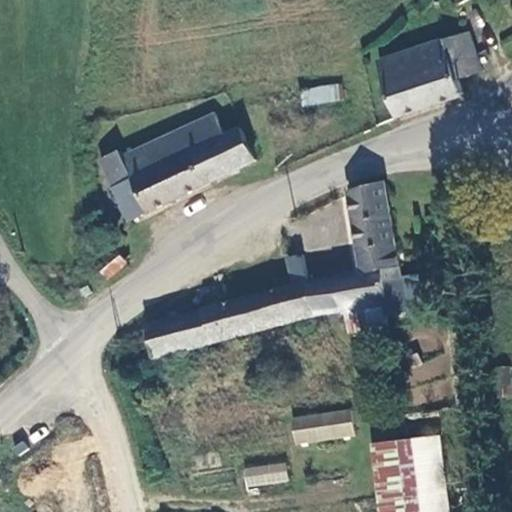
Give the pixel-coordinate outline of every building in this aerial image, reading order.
[(473,32),(384,60),(402,116),(467,96),(462,80),(486,73),(473,32)] [(301,85),(300,103),(339,103),(339,86),(301,85)] [(215,116),(125,161),(137,182),(116,193),(131,223),(259,161),(244,130),(226,139),(215,116)] [(137,182),(125,161),(122,154),(101,165),(116,193),(137,182)] [(399,275),(385,182),(348,193),(361,269),(306,280),(316,318),(344,311),(380,303),(384,315),(405,311),(399,275)] [(119,249),(99,266),(109,279),(130,261),(119,249)] [(306,280),(300,255),(284,259),(292,286),(202,309),(210,343),(316,318),(306,280)] [(415,273),(399,275),(405,311),(405,316),(421,312),(415,273)] [(380,303),(344,311),(350,334),(386,326),(384,315),(380,303)] [(202,309),(144,323),(152,357),(210,343),(202,309)] [(470,406),(464,318),(449,320),(455,408),(470,406)] [(437,330),(419,329),(418,350),(436,351),(437,330)] [(494,367),(495,397),(511,397),(511,366),(494,367)] [(350,410),(290,417),(294,445),(354,438),(350,410)] [(391,511),(450,511),(443,434),(384,440),(391,511)] [(44,511),(110,511),(99,438),(35,448),(44,511)] [(2,453),(10,511),(44,511),(35,448),(2,453)] [(241,469),(245,490),(289,481),(285,460),(241,469)]
